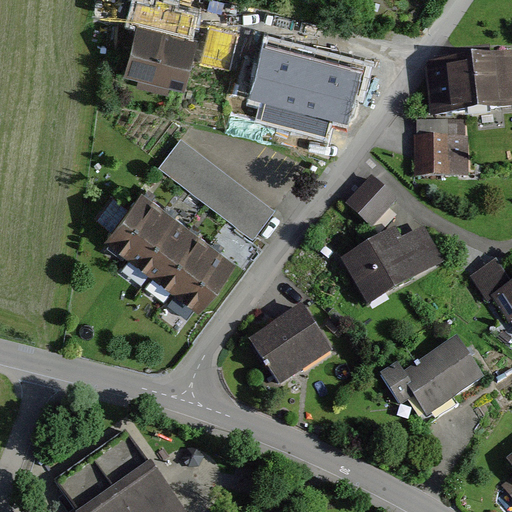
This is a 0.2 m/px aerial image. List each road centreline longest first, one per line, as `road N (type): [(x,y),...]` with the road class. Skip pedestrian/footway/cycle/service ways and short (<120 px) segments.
road 1 (residential): [(461,0),(259,272),(202,357),(185,399)]
road 2 (residential): [(185,399),(337,462),(428,511)]
road 3 (residential): [(44,362),(185,399)]
road 4 (residential): [(44,362),(0,500)]
